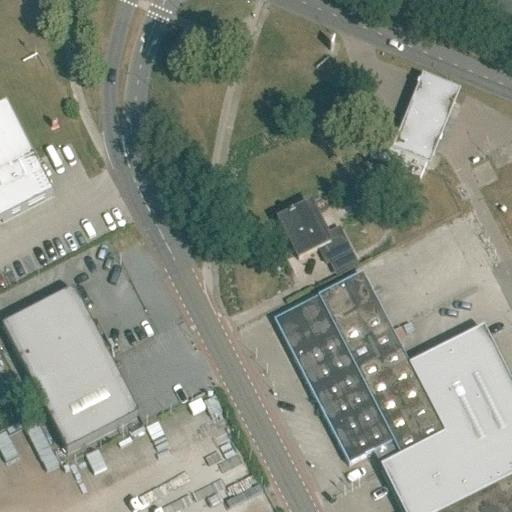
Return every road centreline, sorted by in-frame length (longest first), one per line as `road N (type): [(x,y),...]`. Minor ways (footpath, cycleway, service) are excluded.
road 1 (tertiary): [(305,511),(131,172)]
road 2 (secondary): [(294,0),(511,89)]
road 3 (tertiary): [(132,0),(113,51),(111,123),(131,172)]
road 4 (tertiary): [(131,172),(140,68),(165,0)]
